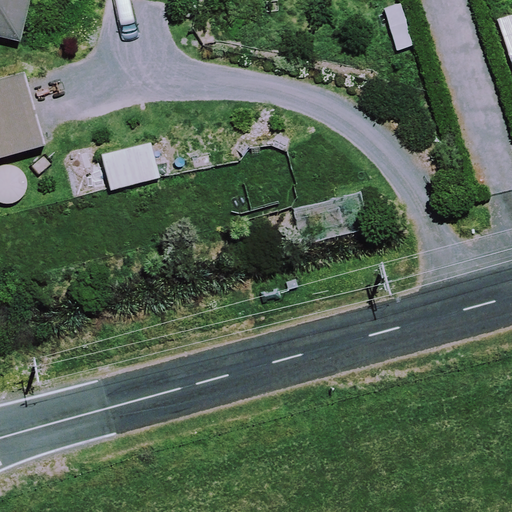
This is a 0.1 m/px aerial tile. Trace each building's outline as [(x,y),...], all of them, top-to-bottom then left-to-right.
[(0,0),(0,37),(18,42),(27,0),(0,0)] [(511,19),(496,24),(511,72),(511,19)] [(0,157),(35,148),(17,78),(0,82),(0,157)] [(157,180),(148,144),(98,156),(106,192),(157,180)] [(352,235),(345,200),(290,213),(297,247),(352,235)]
